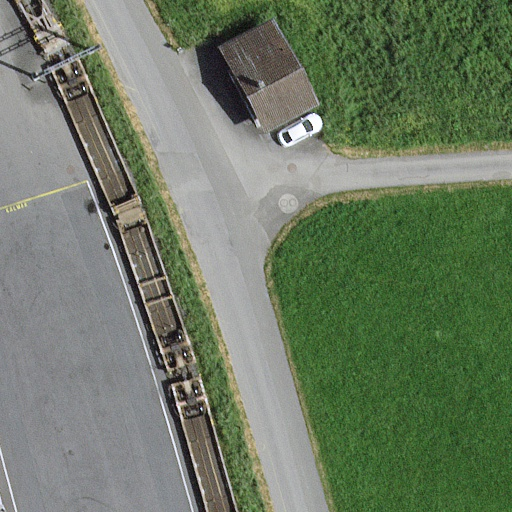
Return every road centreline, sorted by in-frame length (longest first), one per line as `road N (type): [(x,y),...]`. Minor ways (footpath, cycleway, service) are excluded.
road 1 (unclassified): [(304,511),(212,199)]
road 2 (unclassified): [(212,199),(366,172),(511,163)]
road 3 (unclassified): [(212,199),(113,0)]
